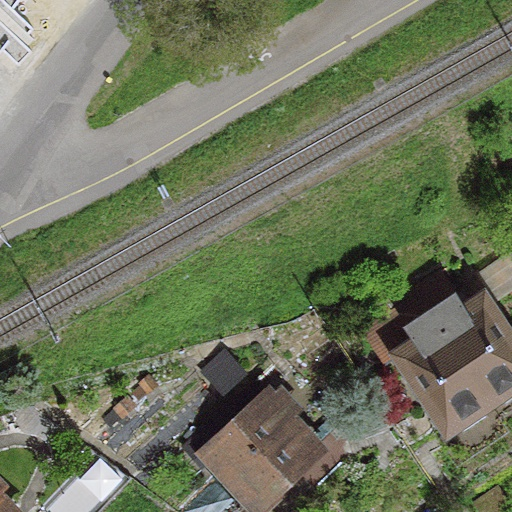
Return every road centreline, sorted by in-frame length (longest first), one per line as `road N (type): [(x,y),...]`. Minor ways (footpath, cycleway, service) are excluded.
road 1 (residential): [(0,159),(61,152),(118,132),(346,0)]
road 2 (residential): [(0,144),(119,0)]
